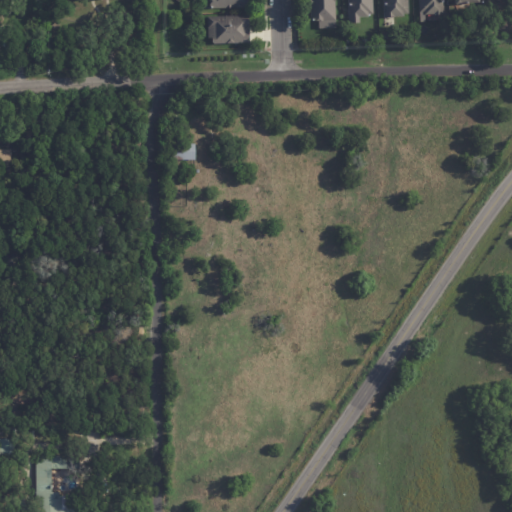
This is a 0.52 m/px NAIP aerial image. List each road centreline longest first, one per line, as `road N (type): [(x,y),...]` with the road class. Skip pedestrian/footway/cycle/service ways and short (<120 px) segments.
road 1 (residential): [(511,75),(290,72),(0,90)]
road 2 (residential): [(159,82),(157,511)]
road 3 (secondary): [(511,185),(287,511)]
